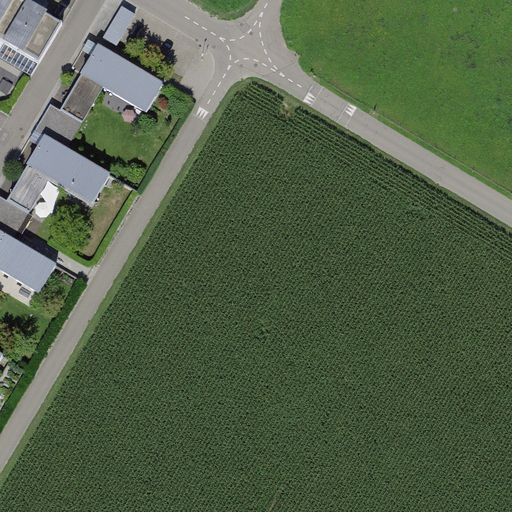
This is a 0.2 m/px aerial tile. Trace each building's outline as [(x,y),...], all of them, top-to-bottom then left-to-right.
[(0,0),(0,34),(19,0),(0,0)] [(50,16),(28,3),(6,42),(28,55),(50,16)] [(135,15),(123,8),(105,40),(117,47),(135,15)] [(168,87),(99,47),(82,77),(150,117),(168,87)] [(83,124),(51,107),(38,130),(70,148),(83,124)] [(114,177),(46,138),(26,172),(94,211),(114,177)] [(33,216),(0,198),(0,228),(21,239),(33,216)] [(58,268),(0,233),(0,273),(40,297),(58,268)]
